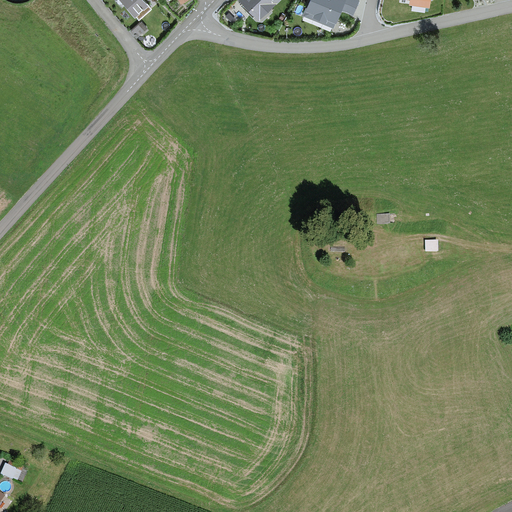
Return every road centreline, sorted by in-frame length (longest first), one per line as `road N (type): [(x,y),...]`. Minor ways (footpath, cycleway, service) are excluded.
road 1 (unclassified): [(192,24),(260,44),(314,47),(511,6)]
road 2 (unclassified): [(0,230),(192,24)]
road 3 (track): [(511,246),(377,226)]
